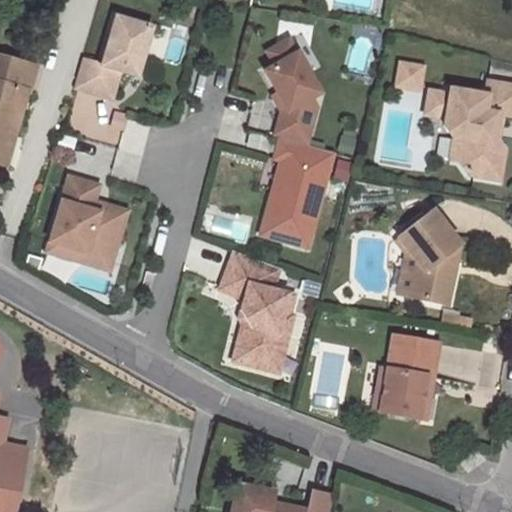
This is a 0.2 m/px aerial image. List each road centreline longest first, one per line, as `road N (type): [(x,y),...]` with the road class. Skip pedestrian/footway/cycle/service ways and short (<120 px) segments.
road 1 (tertiary): [(144,362),(290,435),(503,509)]
road 2 (residential): [(217,81),(144,362)]
road 3 (tertiary): [(0,281),(144,362)]
